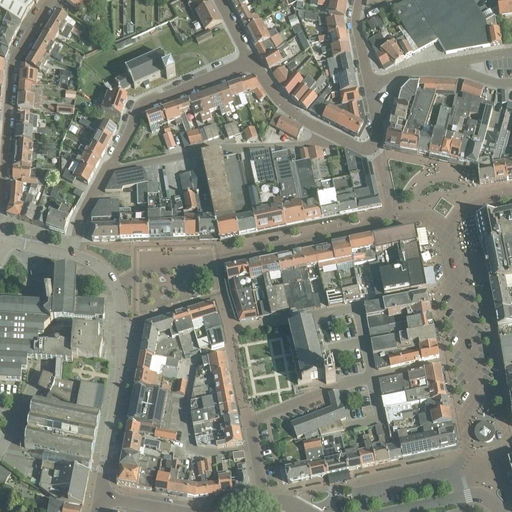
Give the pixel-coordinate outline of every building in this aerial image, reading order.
[(29,0),(0,0),(0,8),(8,14),(20,23),(21,23),(34,3),(29,0)] [(63,0),(80,12),(87,0),(63,0)] [(230,0),(237,14),(246,9),(241,0),(230,0)] [(411,0),(392,10),(405,32),(418,52),(437,42),(425,20),(412,0),(411,0)] [(412,0),(425,20),(437,42),(445,55),(490,47),(486,22),(482,16),(471,0),(412,0)] [(511,0),(497,0),(500,17),(511,15),(511,0)] [(205,31),(221,23),(212,4),(196,12),(205,31)] [(346,7),(331,4),(328,15),(344,18),(346,7)] [(392,10),(389,4),(378,9),(381,15),(392,10)] [(250,17),(246,9),(237,14),(245,27),(258,20),(255,14),(250,17)] [(486,22),(490,47),(501,45),(499,31),(496,31),(494,17),(490,11),(482,16),(486,22)] [(50,22),(70,34),(73,29),(68,26),(71,20),(57,12),(50,22)] [(5,26),(0,36),(0,56),(4,59),(20,23),(8,14),(3,24),(5,26)] [(328,36),(345,33),(343,21),(340,21),(339,19),(328,21),(327,17),(319,19),(318,16),(306,14),(304,20),(316,22),(318,22),(319,27),(323,26),(324,30),(327,30),(328,36)] [(82,15),(79,19),(85,24),(88,19),(82,15)] [(296,16),(289,19),(292,28),(297,25),(299,25),(296,16)] [(382,26),(377,17),(366,23),(372,32),(382,26)] [(260,21),(245,29),(255,48),(270,40),(277,36),(273,28),(266,32),(260,21)] [(50,22),(44,33),(55,39),(58,33),(67,39),(70,34),(50,22)] [(300,31),(297,25),(292,28),(290,29),(293,35),(300,31)] [(212,38),(209,32),(195,39),(198,45),(212,38)] [(403,39),(394,43),(403,60),(418,52),(405,32),(401,35),(403,39)] [(55,39),(44,33),(38,43),(58,54),(60,50),(52,45),(55,39)] [(328,36),(324,37),(317,39),(318,43),(325,42),(325,43),(331,42),(332,48),(347,45),(345,33),(328,36)] [(183,45),(186,44),(180,34),(177,36),(183,45)] [(255,48),(263,61),(276,52),(277,51),(277,50),(283,46),(277,36),(270,40),(255,48)] [(391,38),(384,42),(371,49),(375,56),(382,68),(384,71),(393,65),(394,66),(403,60),(394,43),(391,38)] [(115,47),(117,51),(124,48),(132,45),(130,40),(115,47)] [(100,41),(95,44),(99,50),(104,48),(100,41)] [(38,43),(32,53),(46,62),(50,57),(55,59),(58,54),(38,43)] [(263,61),(269,70),(282,62),(287,59),(282,52),(288,48),(286,44),(283,46),(277,50),(277,51),(276,52),(263,61)] [(347,45),(332,48),(321,50),(322,55),(328,54),(327,51),(331,50),(333,60),(350,56),(347,45)] [(305,46),(290,57),(294,63),(310,52),(305,46)] [(32,53),(24,66),(31,69),(40,73),(46,75),(48,71),(43,68),(46,62),(32,53)] [(166,80),(175,76),(171,67),(168,69),(162,55),(160,56),(159,53),(159,54),(126,69),(125,69),(127,75),(115,82),(121,93),(132,86),(133,89),(143,85),(145,89),(150,87),(148,83),(164,75),(166,80)] [(58,54),(55,59),(60,63),(63,58),(58,54)] [(333,60),(327,61),(330,79),(332,79),(354,74),(350,56),(333,60)] [(293,63),(286,67),(289,73),(296,68),(293,63)] [(21,65),(20,84),(31,85),(37,86),(38,74),(31,74),(31,69),(24,66),(21,65)] [(283,68),(272,76),(276,82),(287,73),(283,68)] [(290,78),(287,73),(276,82),(281,89),(290,78)] [(290,78),(281,89),(289,98),(302,81),(293,74),(290,78)] [(357,90),(354,74),(332,79),(333,85),(339,84),(341,93),(357,90)] [(319,89),(324,83),(326,81),(323,75),(316,83),(298,105),(306,112),(316,99),(311,95),(317,88),(319,89)] [(308,77),(290,99),(298,105),(316,83),(312,80),(308,77)] [(60,78),(58,87),(66,88),(68,79),(60,78)] [(240,83),(244,95),(252,93),(253,95),(254,94),(259,102),(266,97),(252,78),(240,83)] [(394,104),(390,120),(385,147),(399,150),(403,133),(406,125),(404,124),(409,103),(410,103),(411,99),(413,98),(414,99),(415,98),(416,92),(418,81),(407,80),(397,91),(394,104)] [(434,96),(439,82),(425,81),(423,91),(423,93),(416,92),(415,98),(414,99),(409,117),(406,125),(403,133),(399,150),(417,153),(420,137),(422,133),(434,96)] [(439,82),(434,96),(454,97),(457,83),(439,82)] [(465,82),(461,94),(463,95),(467,96),(471,84),(465,82)] [(240,83),(227,87),(234,105),(236,109),(242,107),(247,105),(244,96),(244,95),(240,83)] [(31,91),(31,85),(20,84),(19,96),(40,98),(41,92),(31,91)] [(471,84),(467,96),(473,98),(477,86),(471,84)] [(477,86),(473,98),(480,100),(484,88),(477,86)] [(227,87),(217,91),(226,115),(231,113),(228,107),(234,105),(227,87)] [(359,103),(357,90),(341,93),(331,95),(332,99),(337,98),(337,96),(340,95),(342,106),(359,103)] [(226,115),(217,91),(207,94),(214,112),(219,110),(222,116),(226,115)] [(308,111),(317,116),(326,103),(323,101),(327,96),(323,93),(320,98),(308,111)] [(120,118),(127,98),(113,94),(112,97),(107,95),(101,112),(120,118)] [(214,112),(207,94),(198,98),(207,122),(211,120),(209,114),(214,112)] [(461,102),(453,100),(451,112),(453,112),(453,111),(461,113),(469,115),(479,116),(481,107),(482,101),(480,100),(473,98),(467,96),(463,95),(461,102)] [(19,96),(18,109),(33,110),(39,111),(40,98),(19,96)] [(207,122),(198,98),(188,101),(192,112),(194,119),(200,117),(202,123),(207,122)] [(192,112),(188,101),(175,106),(182,124),(183,125),(183,127),(186,134),(191,147),(203,144),(198,131),(191,133),(185,115),(192,112)] [(473,140),(465,165),(476,168),(485,140),(486,133),(491,110),(493,104),(482,101),(481,107),(479,116),(477,125),(473,140)] [(359,103),(342,106),(334,108),(326,103),(317,116),(357,138),(364,124),(359,103)] [(182,124),(175,106),(162,110),(167,124),(174,122),(176,127),(182,124)] [(73,116),(73,108),(65,108),(65,115),(73,116)] [(433,139),(429,156),(439,158),(442,143),(444,144),(446,136),(446,132),(448,126),(451,117),(453,112),(451,112),(440,109),(435,130),(433,139)] [(154,113),(145,116),(146,120),(147,123),(149,128),(151,134),(158,131),(159,131),(157,125),(161,123),(162,126),(167,124),(162,110),(154,113)] [(460,118),(461,113),(453,111),(453,112),(451,117),(448,126),(446,132),(446,136),(444,144),(442,143),(439,158),(449,161),(453,144),(454,138),(455,137),(456,133),(461,134),(464,119),(460,118)] [(469,115),(461,113),(460,118),(464,119),(461,134),(456,133),(455,137),(454,138),(461,140),(461,141),(463,142),(460,156),(458,163),(465,165),(473,140),(477,125),(470,123),(470,121),(468,121),(469,115)] [(275,114),(269,126),(275,129),(282,117),(275,114)] [(36,130),(36,124),(37,118),(17,116),(16,129),(36,130)] [(282,117),(275,129),(297,140),(303,128),(282,117)] [(81,120),(79,124),(84,127),(97,134),(110,141),(116,130),(103,123),(99,130),(86,123),(81,120)] [(235,124),(230,126),(234,138),(240,136),(235,124)] [(209,128),(213,140),(219,138),(215,126),(209,128)] [(234,138),(230,126),(224,128),(228,140),(234,138)] [(213,140),(209,128),(203,130),(208,142),(213,140)] [(247,142),(257,138),(253,128),(244,132),(247,142)] [(50,135),(51,132),(36,130),(16,129),(15,141),(31,142),(32,134),(50,135)] [(433,139),(435,130),(430,129),(429,134),(422,133),(420,137),(417,153),(429,156),(433,139)] [(492,162),(498,137),(486,133),(485,140),(476,168),(479,185),(494,183),(492,162)] [(498,137),(492,162),(494,183),(507,182),(503,161),(497,162),(501,148),(505,149),(508,136),(499,133),(498,137)] [(86,136),(84,141),(93,146),(104,152),(110,141),(97,134),(94,140),(86,136)] [(176,147),(171,134),(165,136),(163,137),(168,150),(176,147)] [(186,134),(180,135),(184,148),(191,147),(186,134)] [(461,140),(454,138),(453,144),(449,161),(458,163),(460,156),(463,142),(461,141),(461,140)] [(511,138),(509,149),(511,158),(503,159),(507,182),(511,180),(511,138)] [(15,155),(44,157),(46,157),(47,152),(32,151),(32,144),(15,143),(14,151),(16,151),(15,155)] [(80,147),(78,151),(84,155),(98,162),(100,158),(101,159),(104,152),(93,146),(89,152),(80,147)] [(369,162),(344,149),(343,149),(349,178),(350,178),(357,213),(370,210),(381,208),(379,199),(378,199),(372,167),(370,166),(369,162)] [(257,234),(271,231),(268,214),(255,150),(249,150),(254,173),(252,174),(255,190),(248,192),(257,234)] [(279,191),(271,156),(270,150),(255,150),(271,231),(286,228),(279,191)] [(322,219),(314,183),(310,162),(308,150),(300,152),(302,164),(292,166),(292,168),(304,224),(322,220),(322,219)] [(308,150),(310,162),(324,159),(322,150),(308,150)] [(239,237),(223,159),(222,158),(221,151),(201,155),(205,171),(214,212),(216,224),(219,237),(220,242),(239,237)] [(66,153),(64,157),(70,160),(74,163),(92,172),(94,169),(95,170),(99,162),(98,162),(84,155),(81,161),(66,153)] [(298,196),(292,168),(292,166),(290,153),(271,156),(279,191),(286,228),(304,224),(298,196)] [(44,157),(15,155),(15,158),(14,158),(13,166),(31,168),(31,161),(43,162),(44,157)] [(247,187),(241,160),(238,160),(237,156),(223,159),(228,182),(229,190),(234,214),(239,237),(257,234),(248,192),(247,187)] [(93,173),(74,163),(69,173),(66,171),(62,179),(73,185),(75,179),(87,185),(93,173)] [(136,185),(147,183),(146,176),(142,168),(114,174),(104,192),(121,192),(122,188),(136,185)] [(13,169),(12,180),(21,180),(21,184),(31,185),(36,185),(37,182),(37,181),(37,180),(34,180),(34,178),(30,177),(30,170),(13,169)] [(205,171),(190,174),(196,206),(197,211),(198,218),(199,226),(199,238),(219,237),(216,224),(214,212),(205,171)] [(196,206),(190,174),(180,176),(187,213),(197,211),(196,206)] [(350,178),(349,178),(332,182),(339,216),(339,217),(357,213),(350,178)] [(320,184),(319,182),(314,183),(322,219),(339,216),(332,182),(320,184)] [(147,183),(136,185),(136,192),(148,192),(147,184),(147,183)] [(148,192),(148,198),(148,205),(148,218),(149,240),(162,239),(160,216),(160,209),(159,203),(157,183),(147,184),(148,192)] [(19,220),(24,205),(18,202),(18,201),(19,201),(20,197),(21,197),(22,186),(12,185),(10,204),(7,216),(19,220)] [(56,199),(60,188),(54,186),(50,197),(56,199)] [(27,196),(24,205),(19,220),(32,225),(37,211),(38,209),(30,206),(33,198),(27,196)] [(63,206),(66,202),(58,198),(56,202),(63,206)] [(120,241),(119,211),(118,202),(99,203),(91,216),(92,242),(120,241)] [(170,202),(159,203),(160,209),(160,216),(162,239),(174,239),(172,214),(172,212),(171,207),(170,202)] [(51,213),(46,229),(64,235),(68,221),(72,213),(62,207),(57,215),(51,213)] [(37,211),(32,225),(46,229),(51,213),(52,210),(48,209),(46,214),(37,211)] [(149,240),(148,218),(130,219),(130,210),(119,211),(120,241),(149,240)] [(481,247),(511,240),(511,210),(475,217),(466,219),(472,249),(479,247),(481,247)] [(185,218),(184,213),(172,214),(174,239),(185,238),(185,227),(185,218)] [(198,218),(185,218),(185,227),(185,238),(199,238),(199,226),(198,218)] [(415,230),(372,239),(376,256),(418,248),(424,247),(428,246),(425,230),(415,232),(415,230)] [(353,266),(377,262),(376,256),(372,239),(349,244),(353,266)] [(511,240),(481,247),(488,283),(511,278),(511,240)] [(349,244),(332,247),(335,264),(343,304),(360,301),(358,290),(356,281),(353,266),(349,244)] [(335,264),(332,247),(314,251),(318,266),(320,279),(323,296),(326,296),(328,307),(343,304),(335,264)] [(421,265),(418,248),(376,256),(377,262),(380,275),(396,272),(396,270),(408,268),(408,267),(421,265)] [(309,282),(320,279),(318,266),(314,251),(303,253),(305,266),(309,282)] [(305,266),(303,253),(291,255),(295,276),(299,295),(302,311),(314,309),(311,296),(309,282),(305,266)] [(295,276),(291,255),(277,258),(281,278),(282,278),(288,311),(295,310),(301,311),(302,311),(299,295),(295,276)] [(277,258),(260,262),(266,290),(265,290),(270,314),(271,316),(289,313),(288,311),(282,278),(281,278),(277,258)] [(260,262),(247,264),(252,287),(259,319),(271,316),(270,314),(265,290),(266,290),(260,262)] [(252,287),(247,264),(225,269),(228,283),(229,282),(231,296),(240,322),(259,319),(252,287)] [(380,275),(378,265),(368,267),(375,298),(384,296),(380,275)] [(432,269),(423,271),(421,265),(408,267),(408,268),(396,270),(396,272),(380,275),(384,296),(426,289),(425,287),(435,286),(432,269)] [(0,383),(21,384),(21,372),(27,373),(27,361),(30,361),(39,361),(45,362),(58,362),(64,363),(73,363),(73,358),(73,347),(60,344),(60,343),(60,342),(59,342),(58,342),(57,342),(56,342),(56,343),(55,343),(55,344),(55,345),(55,346),(38,345),(38,342),(38,340),(38,337),(41,337),(43,337),(44,329),(45,329),(54,321),(54,322),(59,322),(74,323),(74,322),(84,323),(95,323),(95,320),(103,321),(103,313),(104,306),(85,305),(75,305),(75,298),(76,278),(76,273),(71,272),(62,272),(56,272),(55,297),(55,300),(53,300),(51,298),(48,298),(46,300),(46,302),(48,304),(47,306),(40,306),(40,305),(3,303),(3,304),(0,303),(0,383)] [(511,278),(488,283),(494,312),(495,315),(511,311),(511,278)] [(311,296),(314,309),(320,308),(318,295),(311,296)] [(412,310),(429,307),(427,295),(366,306),(365,307),(364,309),(366,319),(412,310)] [(213,305),(188,313),(194,334),(200,353),(200,354),(224,347),(220,332),(216,317),(217,317),(213,305)] [(412,310),(366,319),(368,330),(431,319),(429,307),(412,310)] [(511,311),(495,315),(497,328),(511,325),(511,311)] [(188,313),(172,317),(176,330),(183,354),(184,359),(195,356),(194,354),(200,353),(194,334),(188,313)] [(146,325),(141,355),(159,358),(179,362),(180,363),(181,357),(180,355),(183,354),(176,330),(172,317),(146,325)] [(292,322),(292,324),(293,328),(289,328),(292,339),(286,341),(287,342),(288,342),(290,351),(289,351),(290,353),(291,352),(293,362),(292,362),(292,364),(294,363),(296,373),(295,373),(295,375),(296,374),(298,384),(297,384),(298,385),(324,379),(326,384),(335,382),(333,373),(329,373),(329,371),(327,370),(326,367),(328,367),(327,365),(326,365),(324,356),(325,356),(325,354),(323,354),(321,345),(322,345),(322,343),(321,344),(319,334),(320,334),(319,332),(315,334),(312,323),(308,324),(307,320),(306,319),(304,318),(301,318),(298,318),(295,320),(293,321),(292,322)] [(433,330),(431,319),(368,330),(370,342),(391,338),(390,332),(399,331),(400,337),(433,330)] [(511,325),(497,328),(499,342),(511,340),(511,325)] [(73,328),(73,346),(73,347),(73,358),(78,359),(79,357),(99,361),(103,345),(98,344),(100,329),(73,328)] [(436,344),(433,330),(400,337),(391,338),(370,342),(372,356),(436,344)] [(511,370),(511,340),(499,342),(504,372),(511,370)] [(438,358),(436,344),(372,356),(375,369),(377,370),(379,370),(421,361),(438,358)] [(141,355),(137,373),(159,377),(161,368),(177,370),(179,362),(159,358),(141,355)] [(195,379),(229,372),(226,356),(202,361),(197,369),(195,379)] [(43,374),(38,389),(50,395),(48,404),(71,408),(79,410),(82,386),(77,385),(67,383),(66,383),(62,382),(64,363),(58,362),(57,381),(43,374)] [(411,393),(443,387),(439,367),(424,371),(378,381),(382,399),(396,396),(411,393)] [(195,379),(193,390),(231,384),(229,372),(195,379)] [(161,391),(164,378),(159,377),(137,373),(135,386),(155,390),(161,391)] [(178,381),(176,394),(184,395),(186,382),(178,381)] [(193,390),(191,403),(233,395),(231,384),(193,390)] [(82,386),(79,410),(89,412),(101,415),(105,391),(104,390),(94,388),(89,387),(82,386)] [(167,392),(161,391),(155,390),(135,386),(134,390),(128,424),(128,425),(160,431),(161,428),(162,428),(168,395),(166,395),(167,392)] [(396,396),(382,399),(384,411),(410,406),(415,405),(446,399),(443,387),(411,393),(396,396)] [(297,439),(304,437),(306,442),(319,439),(321,439),(320,438),(344,432),(340,423),(347,420),(343,408),(341,404),(338,392),(328,394),(331,408),(330,408),(291,424),(297,439)] [(191,403),(191,413),(194,412),(195,414),(235,407),(233,395),(191,403)] [(447,408),(446,399),(415,405),(416,412),(412,413),(410,406),(384,411),(387,425),(448,413),(447,408)] [(71,408),(48,404),(33,402),(25,449),(57,455),(57,457),(64,458),(64,456),(91,461),(100,415),(101,415),(89,412),(79,410),(71,408)] [(195,415),(191,415),(193,427),(237,419),(235,407),(195,414),(195,415)] [(448,413),(387,425),(389,436),(391,436),(397,434),(451,424),(448,413)] [(239,431),(237,419),(193,427),(195,436),(205,434),(205,437),(211,436),(214,436),(221,435),(221,434),(239,431)] [(455,447),(451,424),(397,434),(402,459),(455,447)] [(474,435),(474,436),(474,437),(475,438),(475,439),(476,440),(477,441),(478,442),(479,443),(481,443),(482,444),(484,444),(485,444),(486,444),(487,444),(488,443),(489,443),(489,442),(490,442),(491,441),(492,440),(493,439),(493,438),(494,437),(494,436),(494,435),(494,434),(494,433),(494,432),(494,431),(493,429),(493,428),(492,428),(492,427),(490,426),(489,425),(488,424),(486,424),(485,424),(483,424),(481,424),(479,425),(478,425),(477,427),(475,428),(475,429),(475,430),(474,430),(474,431),(474,432),(474,433),(474,434),(474,435)] [(128,425),(125,437),(138,440),(139,433),(155,436),(155,437),(165,439),(175,441),(176,434),(167,432),(160,431),(128,425)] [(375,427),(377,438),(378,438),(383,436),(381,426),(375,427)] [(211,436),(205,437),(195,439),(197,447),(217,449),(242,444),(239,431),(221,434),(221,435),(214,436),(211,436)] [(402,459),(397,434),(391,436),(392,440),(391,440),(391,444),(385,445),(389,462),(402,459)] [(332,436),(321,439),(319,439),(327,475),(337,473),(348,471),(344,454),(341,438),(333,440),(332,436)] [(365,452),(358,453),(361,468),(374,465),(372,452),(371,447),(368,436),(362,438),(365,452)] [(383,436),(378,438),(379,443),(378,443),(377,445),(377,446),(371,447),(372,452),(374,465),(389,462),(385,445),(384,443),(383,436)] [(141,440),(138,440),(125,437),(122,453),(139,456),(140,450),(143,451),(144,447),(156,450),(156,451),(169,453),(171,446),(141,440)] [(319,439),(306,442),(302,443),(307,466),(307,467),(310,479),(327,475),(319,439)] [(351,452),(344,454),(348,471),(361,468),(358,453),(355,442),(349,443),(351,452)] [(139,456),(122,453),(120,467),(138,470),(138,467),(147,468),(148,463),(139,461),(140,456),(139,456)] [(233,461),(244,460),(243,453),(232,454),(233,461)] [(307,467),(307,466),(291,469),(289,459),(282,461),(287,483),(310,479),(307,467)] [(220,495),(219,483),(212,484),(211,473),(209,461),(203,461),(203,463),(208,497),(216,495),(220,495)] [(171,468),(166,493),(187,497),(189,485),(191,476),(185,475),(186,470),(179,469),(180,463),(173,462),(171,468)] [(218,478),(219,483),(220,495),(232,493),(231,481),(228,462),(221,463),(222,464),(223,473),(227,473),(227,477),(218,478)] [(196,487),(189,485),(187,497),(196,499),(208,497),(203,463),(197,464),(199,477),(201,477),(202,486),(196,487)] [(238,480),(231,481),(232,493),(248,491),(245,465),(237,466),(238,480)] [(40,480),(86,489),(87,481),(89,472),(55,466),(54,472),(42,470),(40,480)] [(138,470),(120,467),(117,484),(151,491),(153,479),(149,478),(149,477),(155,478),(156,473),(138,470)] [(166,493),(171,468),(166,467),(165,470),(159,469),(155,491),(166,493)] [(0,483),(4,486),(11,474),(0,468),(0,483)] [(86,489),(40,480),(39,490),(57,502),(82,507),(86,489)] [(81,511),(82,509),(73,508),(73,507),(68,506),(56,505),(50,501),(48,511),(81,511)]
